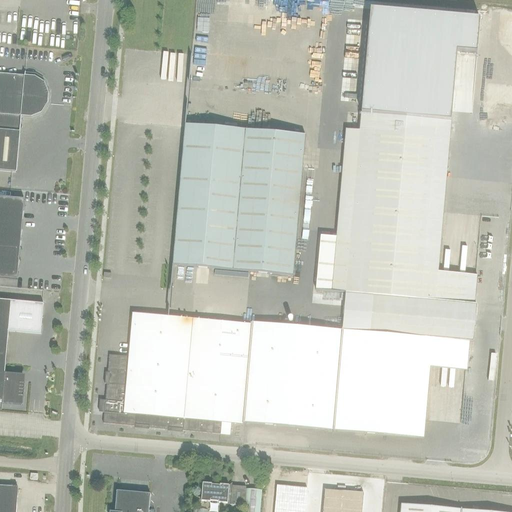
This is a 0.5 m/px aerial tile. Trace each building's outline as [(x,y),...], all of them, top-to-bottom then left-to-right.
[(303,0),(303,10),(327,10),(328,0),(320,0),(303,0)] [(101,401),(100,413),(104,413),(103,424),(135,427),(135,429),(149,430),(149,428),(168,430),(168,432),(182,433),(183,431),(220,435),(221,423),(243,425),(243,423),(330,431),(423,439),(425,420),(430,368),(465,371),(466,371),(469,342),(473,343),(476,305),(474,305),(477,276),(476,276),(438,273),(443,213),(451,122),(450,122),(452,102),(457,52),(476,54),(479,19),(370,10),(361,114),(359,131),(346,129),(344,150),(355,150),(348,239),(318,237),(313,291),(343,293),(340,331),(253,324),(252,323),(252,325),(231,323),(193,320),(133,314),(132,316),(129,357),(117,356),(109,356),(107,373),(105,373),(104,384),(106,385),(105,401),(101,401)] [(0,171),(16,173),(17,173),(22,117),(31,118),(42,114),(48,104),(49,94),(44,83),(35,77),(25,77),(26,73),(25,73),(25,77),(0,74),(0,171)] [(293,276),(305,136),(186,126),(173,266),(293,276)] [(0,278),(17,280),(24,200),(0,197),(0,278)] [(0,300),(0,402),(2,402),(2,404),(22,406),(23,394),(24,384),(22,383),(23,376),(5,374),(8,332),(41,335),(43,305),(11,302),(0,300)] [(227,504),(229,486),(220,485),(220,486),(212,486),(212,485),(203,484),(201,502),(210,503),(210,502),(218,502),(218,503),(227,504)] [(0,486),(0,511),(15,511),(17,487),(0,486)] [(245,501),(246,490),(246,488),(232,486),(230,505),(244,507),(245,501)] [(243,511),(259,511),(262,491),(246,490),(245,501),(244,507),(243,511)] [(274,490),(273,498),(288,499),(289,491),(274,490)] [(289,491),(288,499),(303,501),(304,492),(289,491)] [(148,511),(150,495),(117,492),(114,511),(148,511)] [(342,506),(343,495),(324,494),(323,504),(342,506)] [(361,508),(362,497),(343,495),(342,506),(361,508)] [(273,498),(272,506),(288,507),(288,499),(273,498)] [(288,499),(288,507),(303,509),(303,501),(288,499)]
